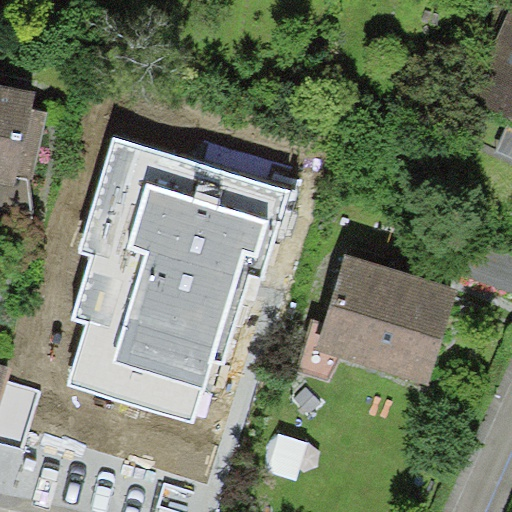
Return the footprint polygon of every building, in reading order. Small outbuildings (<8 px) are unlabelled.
[(511,0),(509,0),(466,102),(505,119),(490,154),(511,163),(511,0)] [(26,95),(0,87),(0,232),(36,226),(29,185),(46,117),(22,110),(26,95)] [(95,124),(71,197),(99,206),(84,253),(98,258),(89,284),(125,295),(134,265),(236,297),(251,248),(226,240),(240,195),(137,163),(145,139),(95,124)] [(511,238),(467,220),(447,270),(511,295),(511,238)] [(444,291),(342,256),(315,335),(294,328),(281,365),(328,381),(337,354),(413,380),(444,291)] [(51,377),(0,361),(0,449),(26,457),(51,377)]
